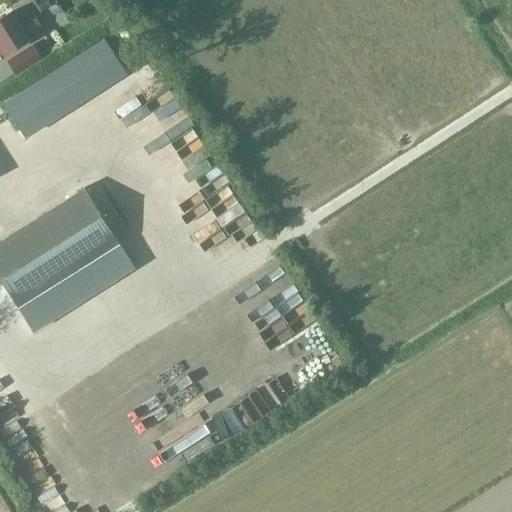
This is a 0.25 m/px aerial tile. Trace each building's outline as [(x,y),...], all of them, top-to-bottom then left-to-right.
[(26,36),(40,28),(33,17),(20,26),(11,12),(0,19),(0,49),(4,55),(28,40),(26,36)] [(24,137),(125,73),(104,39),(2,103),(24,137)] [(187,169),(208,158),(192,126),(170,137),(187,169)] [(229,183),(227,184),(219,171),(199,184),(237,244),(259,230),(229,183)] [(84,190),(0,241),(0,282),(15,308),(118,246),(84,190)] [(12,389),(0,393),(0,422),(22,415),(12,389)]
